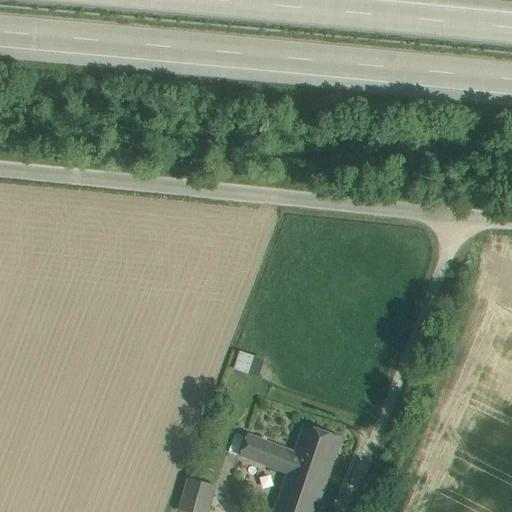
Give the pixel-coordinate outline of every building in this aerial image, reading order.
[(259,377),(265,357),(238,350),(233,369),(259,377)] [(340,439),(304,427),(295,454),(289,473),(325,485),(340,439)] [(295,454),(249,437),(242,456),(289,473),(295,454)] [(315,511),(325,485),(289,473),(276,511),(315,511)] [(207,511),(214,487),(189,480),(181,511),(184,511),(207,511)]
